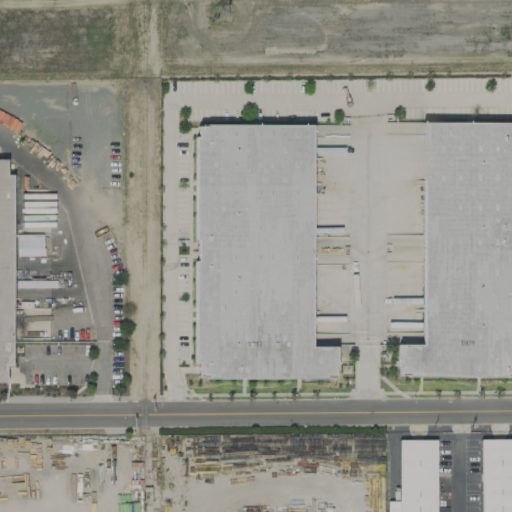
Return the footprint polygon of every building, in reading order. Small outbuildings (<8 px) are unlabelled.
[(511,123),(511,377),(397,377),(397,346),(419,346),(420,124),(511,123)] [(194,124),(194,377),(333,377),(334,346),(311,346),(312,124),(194,124)] [(0,158),(0,381),(5,382),(5,369),(11,370),(13,175),(5,175),(5,159),(0,158)] [(42,234),(15,234),(16,249),(42,248),(42,234)] [(400,439),(399,511),(438,511),(439,439),(400,439)] [(511,511),(511,439),(483,439),(483,511),(511,511)]
